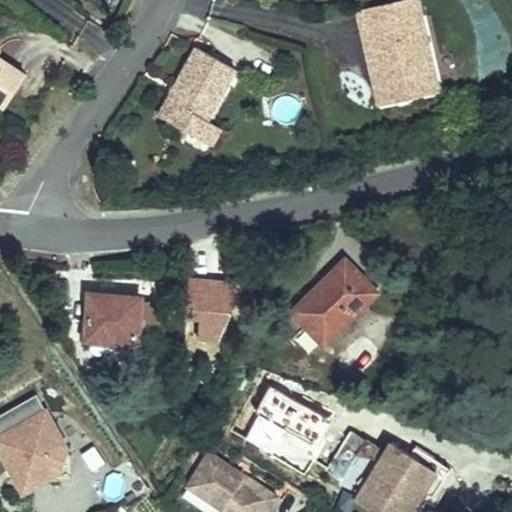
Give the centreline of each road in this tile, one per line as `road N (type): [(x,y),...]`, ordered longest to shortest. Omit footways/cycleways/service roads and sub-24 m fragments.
road 1 (residential): [(511,148),(251,217),(96,237),(22,232)]
road 2 (residential): [(22,232),(152,0)]
road 3 (unknown): [(149,9),(349,49)]
